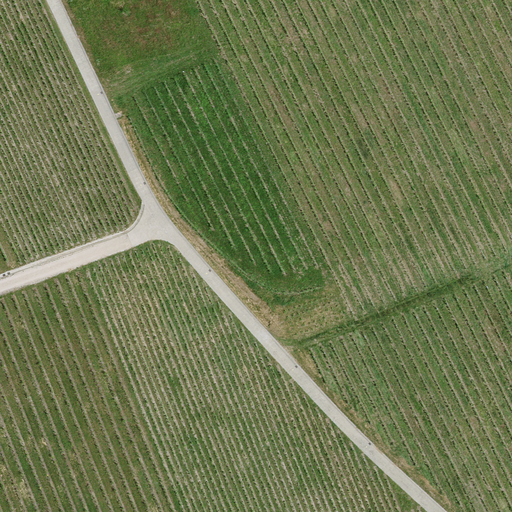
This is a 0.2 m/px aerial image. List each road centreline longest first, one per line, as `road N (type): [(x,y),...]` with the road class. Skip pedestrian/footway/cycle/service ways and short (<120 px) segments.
road 1 (track): [(437,511),(318,396),(156,212),(54,0)]
road 2 (track): [(166,225),(0,286)]
